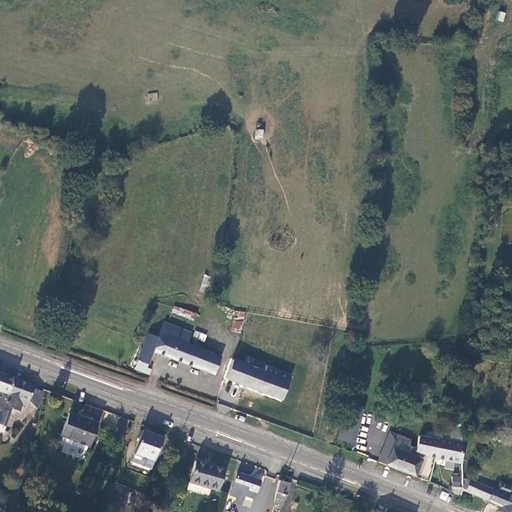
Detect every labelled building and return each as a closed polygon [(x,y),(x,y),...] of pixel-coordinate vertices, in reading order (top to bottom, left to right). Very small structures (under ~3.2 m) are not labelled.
[(156,92),(147,94),(149,101),(158,99),(156,92)] [(256,128),(255,138),(262,139),(264,129),(256,128)] [(203,275),(200,291),(209,293),(212,276),(203,275)] [(167,320),(190,330),(194,321),(189,319),(191,315),(173,307),(167,320)] [(164,322),(158,337),(153,352),(215,375),(221,357),(199,349),(187,345),(191,333),(164,322)] [(247,324),(237,322),(233,331),(243,334),(247,324)] [(205,336),(197,332),(196,334),(192,333),(191,333),(187,345),(199,349),(205,336)] [(148,333),(138,361),(148,364),(153,352),(158,337),(148,333)] [(265,372),(267,366),(270,358),(238,345),(233,360),(265,372)] [(136,360),(133,368),(145,373),(147,368),(148,364),(138,361),(136,360)] [(225,378),(282,400),(291,375),(267,366),(265,372),(233,360),(225,378)] [(12,379),(0,374),(0,396),(1,393),(7,396),(12,379)] [(35,387),(12,379),(7,396),(1,393),(0,396),(0,416),(5,418),(8,413),(12,414),(14,409),(21,413),(24,404),(28,406),(35,387)] [(44,390),(35,387),(28,406),(39,410),(44,390)] [(348,396),(337,440),(353,444),(365,399),(348,396)] [(99,423),(69,414),(61,437),(90,448),(99,423)] [(5,418),(0,416),(0,426),(8,429),(10,421),(5,418)] [(449,439),(450,431),(420,426),(418,435),(437,439),(438,437),(449,439)] [(461,441),(460,433),(450,431),(449,439),(461,441)] [(163,439),(144,432),(133,463),(152,470),(163,439)] [(378,461),(385,464),(397,435),(390,432),(378,461)] [(415,453),(417,441),(409,440),(397,435),(385,464),(415,476),(423,455),(415,453)] [(438,437),(437,439),(418,435),(417,441),(415,453),(423,455),(461,462),(461,441),(449,439),(438,437)] [(225,470),(197,461),(188,488),(209,496),(211,489),(219,491),(225,470)] [(262,478),(264,469),(241,463),(239,472),(262,478)] [(238,475),(230,495),(243,500),(245,496),(247,490),(255,493),(256,493),(260,482),(238,475)] [(462,488),(461,489),(503,507),(500,511),(511,511),(511,486),(498,481),(495,489),(470,479),(465,489),(462,488)] [(290,483),(280,480),(277,490),(274,508),(280,509),(287,496),(290,483)] [(255,493),(247,490),(245,496),(253,499),(255,493)] [(243,500),(230,495),(227,503),(241,508),(243,500)]
